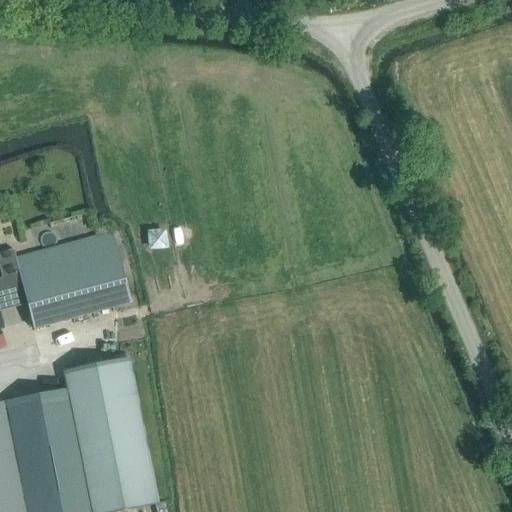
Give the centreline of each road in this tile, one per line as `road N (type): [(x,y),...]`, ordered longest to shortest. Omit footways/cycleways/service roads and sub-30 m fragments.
road 1 (unclassified): [(511,435),(360,83),(344,23)]
road 2 (unclassified): [(240,19),(62,0)]
